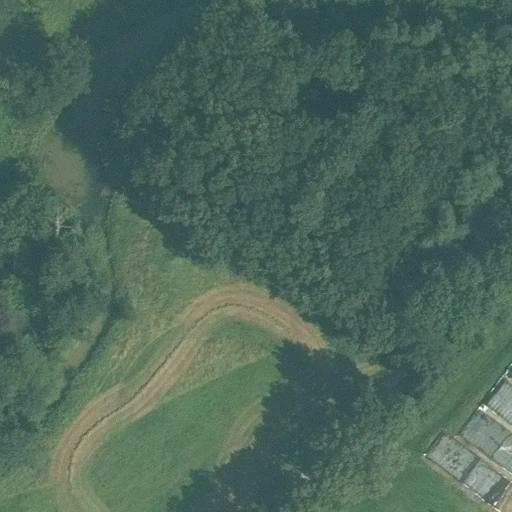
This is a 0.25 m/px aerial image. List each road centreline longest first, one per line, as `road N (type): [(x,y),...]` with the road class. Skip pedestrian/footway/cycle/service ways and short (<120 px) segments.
road 1 (track): [(410,375),(292,511)]
road 2 (track): [(511,260),(410,375)]
